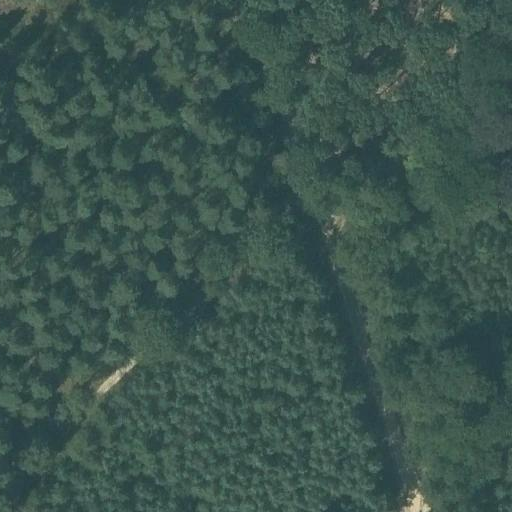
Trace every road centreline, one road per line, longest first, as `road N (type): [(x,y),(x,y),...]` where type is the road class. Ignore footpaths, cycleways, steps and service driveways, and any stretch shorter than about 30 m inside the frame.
road 1 (track): [(1,511),(107,386),(310,190)]
road 2 (track): [(418,511),(310,190)]
road 3 (track): [(310,190),(248,0)]
